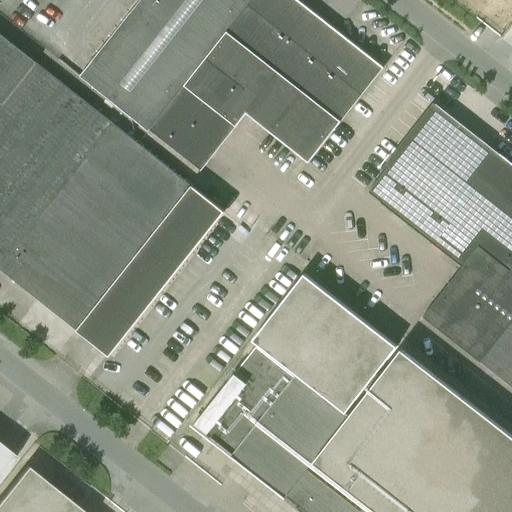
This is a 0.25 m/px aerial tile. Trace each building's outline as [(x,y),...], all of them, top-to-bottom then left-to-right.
[(80,77),(148,130),(149,129),(251,0),(140,0),(91,63),(80,77)] [(251,0),(149,129),(200,169),(246,112),(271,132),(270,133),(308,163),(383,69),(295,0),(251,0)] [(19,323),(57,353),(76,331),(109,357),(216,223),(239,242),(248,230),(223,210),(222,211),(27,55),(0,33),(0,270),(38,300),(19,323)] [(511,167),(433,105),(385,166),(387,167),(368,191),(463,266),(423,317),(511,387),(511,167)] [(256,346),(194,424),(233,455),(284,494),(398,347),(310,278),(256,346)] [(398,347),(284,494),(286,496),(285,497),(304,511),(511,511),(511,437),(400,349),(398,347)] [(0,479),(17,457),(0,444),(0,479)] [(83,511),(27,466),(0,499),(0,511),(83,511)]
